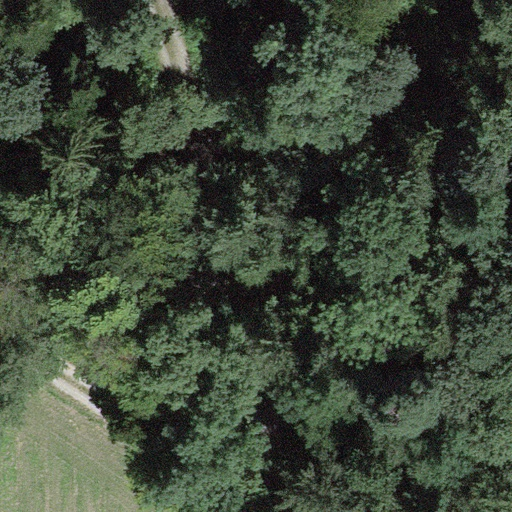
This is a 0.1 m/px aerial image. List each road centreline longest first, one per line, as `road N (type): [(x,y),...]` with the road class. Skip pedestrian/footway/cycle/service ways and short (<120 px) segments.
road 1 (track): [(166,0),(274,511)]
road 2 (track): [(0,339),(240,511)]
